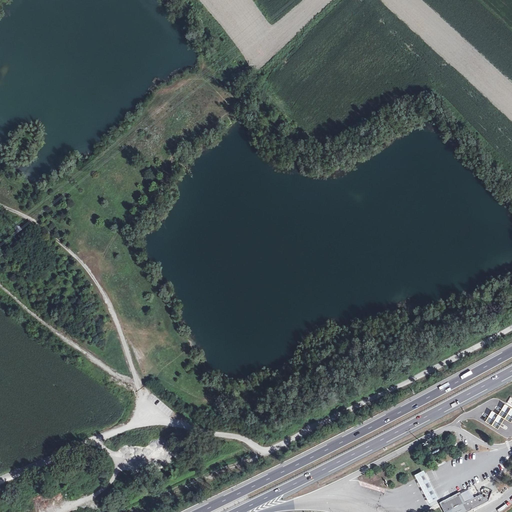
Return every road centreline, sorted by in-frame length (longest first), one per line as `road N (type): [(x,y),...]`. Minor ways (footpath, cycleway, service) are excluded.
road 1 (track): [(0,479),(146,417),(267,450),(511,330)]
road 2 (motorway): [(511,352),(199,511)]
road 3 (motorway): [(238,511),(511,370)]
road 4 (track): [(0,286),(71,346),(141,389),(146,417)]
